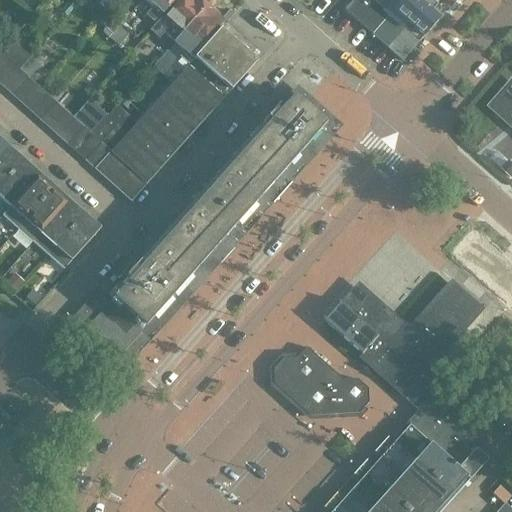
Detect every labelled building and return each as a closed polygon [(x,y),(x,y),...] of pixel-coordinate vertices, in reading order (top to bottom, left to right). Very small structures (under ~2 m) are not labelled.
[(181,0),(166,18),(159,20),(153,28),(147,23),(142,29),(148,34),(150,31),(159,40),(164,34),(174,43),(207,6),(200,0),(181,0)] [(145,0),(153,7),(145,16),(153,23),(162,14),(175,0),(145,0)] [(352,0),(343,10),(404,63),(420,43),(419,43),(422,39),(423,39),(440,20),(431,13),(439,4),(435,0),(352,0)] [(207,6),(174,43),(173,44),(183,52),(179,58),(186,64),(222,24),(217,19),(219,17),(207,6)] [(188,66),(165,91),(202,124),(257,62),(252,57),(254,54),(229,31),(226,34),(221,29),(188,66)] [(9,39),(0,49),(0,54),(1,55),(10,63),(19,71),(20,72),(31,59),(9,39)] [(1,55),(0,55),(0,73),(10,63),(1,55)] [(31,59),(20,72),(28,79),(40,67),(31,59)] [(10,63),(0,73),(0,86),(3,89),(19,71),(10,63)] [(19,71),(3,89),(12,98),(28,79),(20,72),(19,71)] [(28,79),(12,98),(22,106),(38,88),(28,79)] [(511,82),(491,106),(511,124),(511,122),(511,82)] [(38,88),(22,106),(31,114),(47,96),(38,88)] [(136,123),(109,152),(108,153),(118,162),(128,171),(137,179),(146,187),(202,124),(165,91),(136,123)] [(111,112),(107,117),(108,118),(91,136),(92,137),(101,145),(109,152),(136,123),(127,115),(137,103),(128,94),(117,106),(116,106),(112,103),(107,109),(111,112)] [(47,96),(31,114),(39,122),(56,104),(47,96)] [(295,96),(143,266),(130,254),(80,310),(86,316),(68,336),(68,348),(100,376),(107,375),(332,123),(310,103),(307,107),(295,96)] [(89,100),(78,112),(72,119),(74,120),(84,129),(91,136),(108,118),(107,117),(89,100)] [(66,101),(60,108),(65,112),(72,119),(78,112),(66,101)] [(56,104),(39,122),(48,130),(65,112),(60,108),(56,104)] [(65,112),(48,130),(58,138),(74,120),(72,119),(65,112)] [(74,120),(58,138),(67,147),(84,129),(74,120)] [(84,129),(67,147),(76,155),(92,137),(91,136),(84,129)] [(92,137),(76,155),(85,163),(101,145),(92,137)] [(101,145),(85,163),(94,171),(108,153),(109,152),(101,145)] [(8,147),(0,155),(0,186),(23,161),(8,147)] [(108,153),(94,171),(103,179),(118,162),(108,153)] [(23,161),(0,186),(0,199),(8,207),(38,174),(23,161)] [(118,162),(103,179),(112,187),(128,171),(118,162)] [(128,171),(112,187),(122,196),(137,179),(128,171)] [(38,174),(8,207),(9,208),(1,216),(16,229),(53,188),(38,174)] [(137,179),(122,196),(131,204),(146,187),(137,179)] [(53,188),(16,229),(31,243),(69,202),(53,188)] [(69,202),(31,243),(47,256),(84,215),(69,202)] [(84,215),(47,256),(63,271),(70,262),(99,229),(84,215)] [(468,270),(455,284),(480,308),(493,293),(511,310),(511,263),(473,228),(450,254),(468,270)] [(9,279),(4,284),(13,293),(18,287),(9,279)] [(455,284),(417,327),(442,350),(480,308),(455,284)] [(321,321),(327,326),(359,356),(376,338),(364,327),(380,309),(358,289),(342,307),(338,303),(321,321)] [(31,294),(24,303),(32,311),(40,302),(31,294)] [(409,335),(392,320),(380,309),(364,327),(376,338),(359,356),(402,394),(442,350),(417,327),(409,335)] [(344,382),(308,349),(298,360),(282,362),(273,371),(274,385),(284,394),(298,394),(299,409),(310,418),(359,415),(367,405),(367,390),(357,381),(344,382)] [(430,404),(410,426),(470,480),(486,463),(478,456),(491,442),(473,426),(434,390),(425,400),(430,404)] [(500,402),(496,398),(492,402),(497,406),(500,402)] [(470,480),(410,426),(395,442),(456,496),(470,480)] [(441,511),(456,496),(395,442),(381,459),(440,511),(441,511)] [(440,511),(381,459),(367,474),(408,511),(440,511)] [(408,511),(367,474),(352,490),(376,511),(408,511)] [(376,511),(352,490),(332,511),(376,511)]
